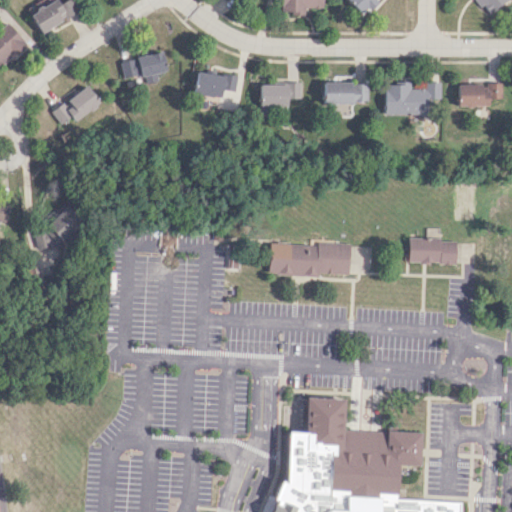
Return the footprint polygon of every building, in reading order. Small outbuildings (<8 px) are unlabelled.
[(74,13),(66,0),(63,0),(57,3),(55,0),(50,0),(28,12),(39,32),(74,13)] [(323,0),(280,0),(281,13),(310,13),(310,8),(323,7),(323,0)] [(373,0),(348,0),(360,13),(373,0)] [(472,0),(483,15),(506,0),(472,0)] [(0,64),(24,42),(5,22),(0,26),(0,64)] [(157,80),(156,72),(165,71),(162,52),(119,59),(122,78),(144,74),(145,82),(157,80)] [(236,76),(195,71),(192,93),(222,97),(223,91),(234,92),(236,76)] [(367,81),(323,82),(323,103),(367,102),(367,81)] [(384,114),(430,115),(430,106),(439,106),(439,82),(425,81),(425,89),(410,89),(410,82),(385,82),(384,114)] [(457,83),(457,106),(489,106),(489,99),(501,99),(500,82),(457,83)] [(293,83),(259,84),(260,113),(288,112),(287,97),(293,97),(293,83)] [(63,119),(69,115),(74,122),(100,103),(87,84),(54,107),(63,119)] [(0,231),(3,232),(8,209),(0,206),(0,231)] [(35,248),(74,240),(71,224),(75,223),(72,208),(44,213),(47,229),(32,232),(35,248)] [(453,263),(454,239),(407,238),(406,262),(453,263)] [(268,241),(267,272),(348,275),(349,244),(268,241)] [(457,511),(458,501),(394,498),(396,464),(419,465),(420,432),(342,429),(343,398),(304,397),(303,432),(285,431),(283,481),(277,481),(271,498),(282,502),(285,502),(284,511),(272,511),(257,511),(256,511),(457,511)]
